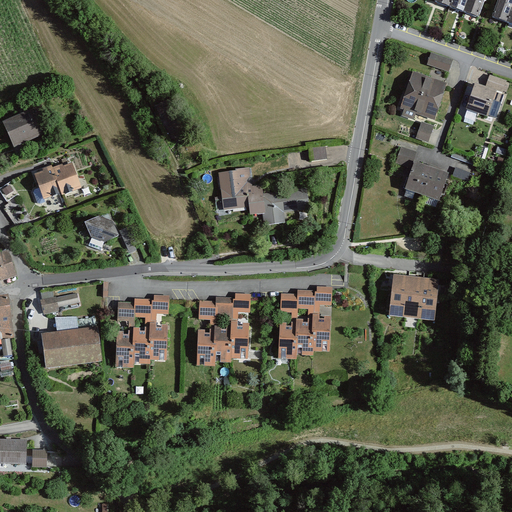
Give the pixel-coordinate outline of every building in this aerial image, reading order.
[(451,0),(449,6),(464,12),(468,0),(451,0)] [(468,0),(464,12),(478,17),(484,0),(468,0)] [(511,0),(498,0),(493,16),(507,22),(511,8),(511,0)] [(427,63),(449,70),(453,60),(431,53),(427,63)] [(403,106),(435,118),(448,84),(416,72),(403,106)] [(490,76),(487,86),(496,89),(503,92),(507,81),(490,76)] [(487,86),(476,82),(468,107),(487,113),(496,89),(487,86)] [(38,108),(7,121),(16,143),(47,131),(38,108)] [(417,137),(428,141),(434,126),(422,122),(417,137)] [(326,146),(315,148),(317,159),(328,158),(326,146)] [(402,146),(397,161),(413,167),(418,151),(402,146)] [(410,189),(426,194),(435,167),(420,161),(410,189)] [(56,168),(63,190),(64,193),(81,187),(73,164),(63,167),(63,165),(56,168)] [(440,199),(450,172),(435,167),(426,194),(440,199)] [(45,196),(63,190),(56,168),(37,174),(45,196)] [(456,168),(453,176),(467,181),(470,173),(456,168)] [(250,169),(222,173),(227,208),(253,204),(254,213),(267,211),(269,223),(285,221),(284,211),(311,207),(308,189),(264,195),(263,185),(253,186),(250,169)] [(101,216),(87,221),(93,237),(105,242),(120,235),(114,221),(101,216)] [(129,228),(121,231),(131,253),(139,250),(129,228)] [(0,251),(0,280),(16,276),(9,252),(1,254),(0,251)] [(411,278),(397,277),(394,315),(408,316),(411,278)] [(411,278),(408,316),(421,317),(424,279),(411,278)] [(424,279),(421,317),(435,318),(437,280),(424,279)] [(300,296),(284,295),(284,310),(294,311),(294,316),(298,316),(299,306),(312,307),(311,311),(319,312),(320,303),(333,304),(334,288),(319,288),(319,293),(301,292),(300,296)] [(42,297),(44,311),(62,310),(59,295),(42,297)] [(219,303),(203,302),(202,318),(213,318),(212,324),(217,324),(217,314),(230,315),(230,319),(238,319),(238,311),(251,311),(252,296),(238,295),(237,301),(219,299),(219,303)] [(7,297),(0,298),(0,329),(3,328),(5,335),(15,332),(7,297)] [(136,305),(120,304),(119,320),(130,320),(130,326),(134,326),(135,316),(148,317),(147,321),(155,321),(156,313),(169,314),(169,298),(155,297),(155,303),(137,302),(136,305)] [(332,318),(315,317),(314,321),(299,321),(299,325),(284,324),(282,357),(299,358),(300,344),(307,344),(306,354),(315,354),(315,348),(330,349),(332,318)] [(168,326),(151,325),(150,330),(135,329),(135,333),(120,332),(118,365),(135,366),(136,352),(143,352),(142,362),(151,362),(152,356),(166,357),(168,326)] [(247,326),(230,325),(230,330),(215,329),(214,333),(199,332),(198,365),(214,366),(215,352),(222,352),(222,362),(231,362),(231,356),(246,357),(247,326)] [(97,329),(45,335),(49,366),(101,359),(97,329)] [(27,442),(0,440),(0,463),(26,464),(27,442)] [(33,450),(33,467),(47,467),(48,450),(33,450)]
